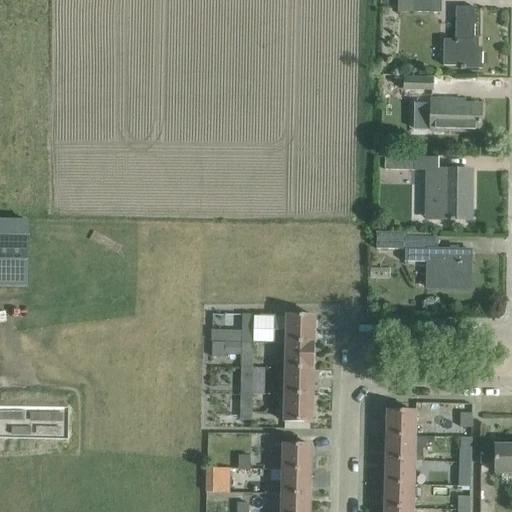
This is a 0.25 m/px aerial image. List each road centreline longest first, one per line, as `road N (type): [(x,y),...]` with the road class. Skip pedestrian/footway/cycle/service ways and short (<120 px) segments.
road 1 (residential): [(350,380),(352,331),(511,335)]
road 2 (residential): [(350,380),(511,383)]
road 3 (residential): [(347,511),(350,380)]
